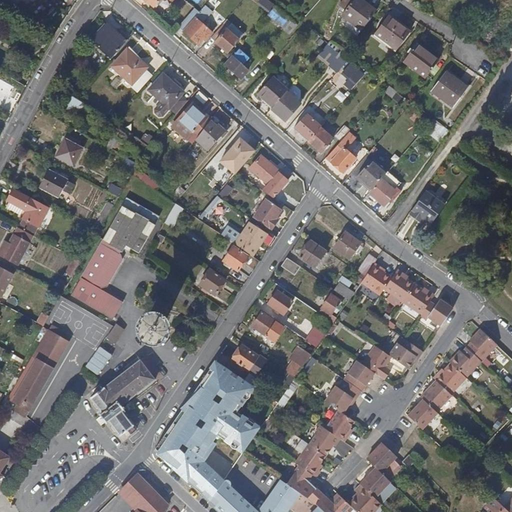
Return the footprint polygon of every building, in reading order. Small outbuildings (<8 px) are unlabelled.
[(47,13),(55,0),(31,0),(30,2),(47,13)] [(268,0),(257,0),(256,2),(268,10),(273,3),(268,0)] [(349,15),(362,25),(376,6),(368,0),(349,0),(346,5),(342,10),(349,15)] [(198,13),(195,16),(202,23),(212,11),(205,5),(198,13)] [(275,6),(274,8),(273,7),(268,13),(274,19),(283,27),(282,29),(287,34),(296,24),(275,6)] [(178,27),(182,31),(194,18),(195,16),(198,13),(193,9),(178,27)] [(389,10),(387,12),(409,29),(411,27),(389,10)] [(387,12),(374,30),(396,47),(409,29),(387,12)] [(362,25),(349,15),(345,21),(358,31),(362,25)] [(194,18),(182,31),(197,44),(201,39),(206,34),(209,31),(194,18)] [(225,20),(209,38),(227,53),(242,35),(225,20)] [(90,44),(108,61),(125,42),(106,25),(90,44)] [(395,49),(396,47),(374,30),(372,32),(395,49)] [(51,40),(40,34),(36,41),(47,46),(51,40)] [(415,43),(437,59),(439,57),(415,39),(407,51),(408,52),(415,43)] [(328,65),(336,72),(346,60),(327,43),(324,47),(335,57),(328,65)] [(437,59),(415,43),(408,52),(403,61),(425,77),(437,59)] [(128,47),(125,50),(136,60),(138,57),(128,47)] [(324,47),(317,55),(328,65),(335,57),(324,47)] [(125,50),(112,67),(118,72),(131,82),(144,66),(136,60),(125,50)] [(238,50),(224,65),(240,79),(248,71),(241,65),(248,58),(238,50)] [(358,74),(347,65),(340,72),(348,79),(343,85),(348,89),(359,77),(357,76),(358,74)] [(118,72),(112,67),(108,71),(115,76),(118,72)] [(447,67),(445,70),(467,86),(453,106),(431,90),(429,92),(454,110),(472,85),(447,67)] [(467,86),(445,70),(431,90),(453,106),(467,86)] [(153,94),(166,78),(160,73),(147,89),(153,94)] [(271,107),(285,91),(286,89),(270,75),(255,92),(271,107)] [(181,91),(166,78),(153,94),(158,99),(168,107),(181,91)] [(153,94),(147,89),(142,94),(148,100),(153,94)] [(298,102),(285,91),(271,107),(269,108),(283,120),(298,102)] [(85,119),(92,110),(76,99),(68,94),(62,103),(85,119)] [(153,94),(148,100),(154,104),(158,99),(153,94)] [(176,129),(191,142),(195,137),(208,120),(209,118),(199,110),(197,111),(189,104),(177,118),(182,122),(176,129)] [(293,129),(307,141),(319,128),(305,115),(293,129)] [(172,124),(176,129),(182,122),(177,118),(172,124)] [(223,130),(216,124),(214,125),(208,120),(195,137),(207,148),(223,130)] [(442,141),(448,128),(433,122),(427,135),(442,141)] [(342,125),(333,136),(339,141),(348,130),(342,125)] [(332,139),(319,128),(307,141),(320,152),(332,139)] [(116,152),(115,153),(124,159),(126,155),(122,152),(117,150),(119,147),(124,150),(131,137),(123,131),(119,129),(108,148),(116,152)] [(347,133),(325,157),(342,172),(354,159),(344,150),(354,138),(347,133)] [(238,138),(219,162),(233,174),(252,150),(238,138)] [(54,157),(71,165),(80,148),(64,140),(54,157)] [(267,183),(261,191),(266,194),(271,198),(286,180),(258,155),(248,168),(267,183)] [(362,181),(370,188),(385,172),(370,159),(359,173),(364,178),(362,181)] [(48,170),(38,188),(57,198),(66,180),(48,170)] [(380,180),(369,192),(384,205),(394,192),(380,180)] [(219,198),(222,200),(231,189),(226,185),(216,196),(219,198)] [(411,210),(409,212),(422,221),(426,217),(432,221),(446,202),(426,188),(411,210)] [(172,189),(166,198),(173,203),(180,195),(172,189)] [(17,229),(31,236),(32,237),(47,209),(12,191),(6,201),(25,212),(16,228),(17,229)] [(210,210),(219,198),(216,196),(207,207),(210,210)] [(70,295),(108,317),(117,301),(97,290),(99,286),(100,287),(105,285),(121,258),(120,253),(118,253),(120,248),(122,249),(126,243),(139,250),(153,224),(152,224),(157,215),(125,198),(70,295)] [(264,201),(254,217),(270,229),(276,221),(273,218),(278,211),(264,201)] [(174,203),(164,223),(171,227),(181,208),(174,203)] [(233,243),(252,256),(262,241),(269,246),(276,237),(268,232),(267,234),(248,221),(240,233),(233,243)] [(31,236),(17,229),(8,244),(4,242),(0,249),(0,257),(15,266),(31,236)] [(343,232),(332,248),(348,258),(359,243),(343,232)] [(325,253),(327,251),(310,240),(299,256),(314,267),(322,254),(325,256),(326,253),(325,253)] [(246,257),(232,247),(222,261),(237,271),(246,257)] [(369,255),(358,270),(366,275),(374,263),(376,260),(369,255)] [(295,273),(300,265),(287,256),(281,264),(295,273)] [(65,274),(71,278),(80,262),(74,259),(65,274)] [(366,275),(360,284),(379,297),(384,289),(392,278),(383,272),(380,270),(381,268),(374,263),(366,275)] [(0,294),(11,274),(0,268),(0,294)] [(209,270),(199,285),(214,296),(218,290),(222,292),(226,285),(223,283),(224,281),(209,270)] [(404,275),(397,270),(392,278),(384,289),(403,302),(415,285),(407,280),(403,277),(404,275)] [(339,282),(335,289),(349,299),(354,292),(339,282)] [(422,290),(415,285),(403,302),(422,315),(431,301),(435,295),(427,290),(426,292),(422,290)] [(277,289),(268,303),(283,313),(292,300),(277,289)] [(322,308),(320,313),(333,322),(336,318),(338,314),(333,310),(340,299),(331,293),(321,307),(322,308)] [(436,305),(431,301),(422,315),(421,316),(426,320),(428,316),(441,325),(453,308),(441,299),(436,305)] [(117,301),(108,317),(112,319),(121,303),(117,301)] [(265,338),(276,322),(262,312),(251,328),(265,338)] [(42,314),(36,324),(42,327),(48,317),(42,314)] [(152,319),(148,320),(145,322),(143,324),(143,328),(144,332),(146,335),(149,337),(152,337),(155,337),(158,335),(160,331),(161,329),(160,326),(159,323),(155,320),(152,319)] [(117,342),(124,328),(115,323),(108,337),(117,342)] [(47,330),(42,328),(40,332),(45,335),(9,398),(17,404),(13,410),(24,416),(66,342),(56,337),(59,332),(50,326),(47,330)] [(314,327),(306,340),(316,347),(323,336),(324,334),(314,327)] [(467,348),(482,362),(498,345),(482,329),(470,341),(471,343),(467,348)] [(296,345),(301,348),(310,355),(316,347),(306,340),(302,337),(296,345)] [(404,337),(391,356),(408,368),(412,361),(415,356),(418,358),(423,351),(405,338),(404,337)] [(100,344),(80,371),(95,383),(115,355),(100,344)] [(231,358),(255,375),(265,361),(241,344),(231,358)] [(376,346),(363,364),(374,372),(375,373),(384,379),(390,370),(384,366),(391,356),(376,346)] [(293,360),(302,366),(310,355),(301,348),(293,360)] [(450,362),(452,363),(467,378),(482,362),(467,348),(462,353),(460,351),(450,362)] [(122,406),(155,380),(152,376),(158,371),(146,356),(140,361),(139,360),(104,388),(99,392),(95,395),(91,399),(103,414),(101,416),(102,417),(106,422),(107,424),(109,422),(117,432),(121,429),(125,426),(130,422),(131,422),(127,417),(129,416),(122,406)] [(216,360),(210,368),(218,373),(224,365),(217,361),(216,360)] [(293,360),(285,371),(294,377),(302,366),(293,360)] [(357,360),(343,378),(361,390),(374,372),(363,364),(357,360)] [(437,381),(452,395),(467,378),(452,363),(445,370),(442,374),(440,372),(434,378),(437,381)] [(237,410),(254,386),(224,365),(218,373),(210,368),(208,372),(210,374),(162,443),(159,449),(187,475),(211,497),(223,480),(234,464),(242,452),(243,451),(255,434),(260,426),(237,410)] [(186,476),(187,475),(159,449),(162,443),(165,440),(187,408),(210,374),(208,372),(176,418),(154,450),(163,457),(163,456),(167,458),(186,476)] [(337,409),(342,412),(348,405),(353,398),(355,399),(361,390),(343,378),(337,387),(335,385),(325,400),(337,409)] [(423,400),(436,412),(452,395),(437,381),(421,398),(423,400)] [(353,398),(348,405),(351,407),(356,400),(355,399),(353,398)] [(408,416),(423,429),(438,414),(436,412),(423,400),(408,416)] [(337,409),(324,428),(340,439),(345,442),(349,435),(346,433),(350,428),(355,421),(345,414),(342,412),(337,409)] [(130,422),(125,426),(128,430),(133,426),(130,422)] [(322,426),(309,444),(325,455),(326,456),(334,444),(335,445),(340,439),(324,428),(322,426)] [(295,448),(302,453),(309,444),(302,439),(295,448)] [(381,472),(397,457),(393,453),(382,443),(367,458),(371,462),(376,467),(381,472)] [(312,473),(317,477),(320,471),(318,469),(316,468),(320,463),(325,455),(309,444),(302,453),(296,462),(299,465),(312,473)] [(0,481),(5,477),(1,475),(10,459),(0,452),(0,481)] [(409,454),(402,462),(409,468),(416,461),(409,454)] [(299,465),(287,484),(298,492),(307,497),(316,488),(307,479),(312,473),(299,465)] [(375,498),(391,482),(381,472),(376,467),(361,484),(375,498)] [(118,493),(137,511),(138,511),(139,511),(162,511),(168,504),(142,478),(138,474),(118,493)] [(191,482),(209,499),(211,497),(187,475),(186,476),(187,477),(191,482)] [(222,511),(267,511),(266,509),(265,508),(263,508),(261,509),(258,511),(257,511),(228,484),(229,482),(228,480),(226,478),(225,479),(223,480),(211,497),(209,499),(222,511)] [(280,479),(257,511),(258,511),(261,509),(263,508),(265,508),(266,509),(267,511),(283,511),(298,492),(287,484),(280,479)] [(375,498),(361,484),(354,490),(358,494),(353,498),(348,504),(350,505),(356,511),(374,511),(382,504),(375,498)] [(323,494),(316,488),(307,497),(315,503),(323,494)] [(358,494),(354,490),(350,495),(353,498),(358,494)] [(324,511),(342,511),(350,505),(348,504),(339,495),(332,503),(323,494),(315,503),(318,506),(324,511)] [(488,508),(484,511),(509,511),(504,506),(497,500),(495,498),(487,507),(488,508)]
